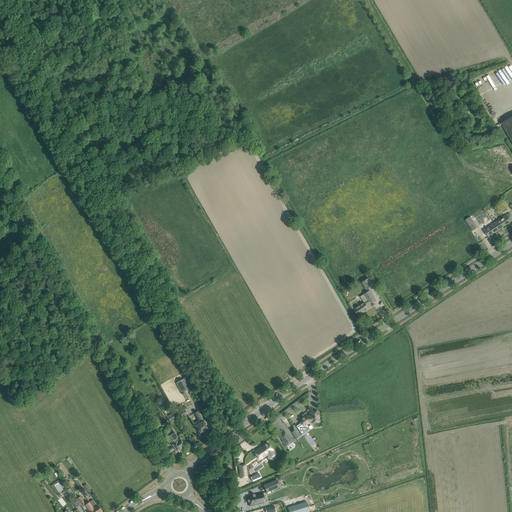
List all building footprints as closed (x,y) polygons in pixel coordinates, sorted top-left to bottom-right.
[(497,70),(494,71),(501,86),(504,85),(497,70)] [(511,116),(501,123),(511,142),(511,116)] [(507,215),(494,223),(498,230),(511,222),(508,218),(507,215)] [(465,220),(472,231),(477,228),(473,222),(470,217),(465,220)] [(498,230),(494,223),(483,230),(485,233),(488,237),(498,230)] [(354,310),(355,312),(358,316),(369,309),(367,306),(370,304),(376,300),(370,291),(364,295),(368,300),(364,303),(365,303),(354,310)] [(176,383),(181,393),(190,388),(185,378),(176,383)] [(178,413),(181,418),(188,415),(184,409),(178,413)] [(194,423),(200,433),(208,429),(205,424),(206,423),(204,421),(198,411),(194,413),(198,421),(194,423)] [(301,423),(296,426),(302,434),(306,432),(303,427),(306,424),(308,423),(311,423),(311,421),(319,421),(318,411),(309,412),(310,416),(305,416),(300,420),(301,423)] [(166,417),(171,424),(176,420),(172,413),(166,417)] [(296,439),(300,437),(295,430),(291,432),(296,439)] [(173,444),(172,445),(177,451),(185,446),(180,439),(177,441),(175,438),(178,437),(175,432),(168,437),(173,444)] [(282,441),(286,446),(293,441),(289,436),(288,436),(285,432),(279,436),(282,440),(282,441)] [(272,449),(268,443),(261,448),(261,447),(254,451),(260,459),(267,455),(270,459),(275,455),(272,449)] [(259,473),(251,477),(253,482),(261,478),(259,473)] [(264,484),(267,491),(279,485),(275,478),(264,484)] [(264,495),(249,497),(250,507),(265,505),(264,495)] [(293,507),(288,509),(289,511),(293,511),(309,506),(305,497),(291,502),(293,507)] [(93,500),(89,503),(95,511),(102,511),(97,505),(97,506),(93,500)] [(95,511),(89,503),(86,505),(89,511),(95,511)]
